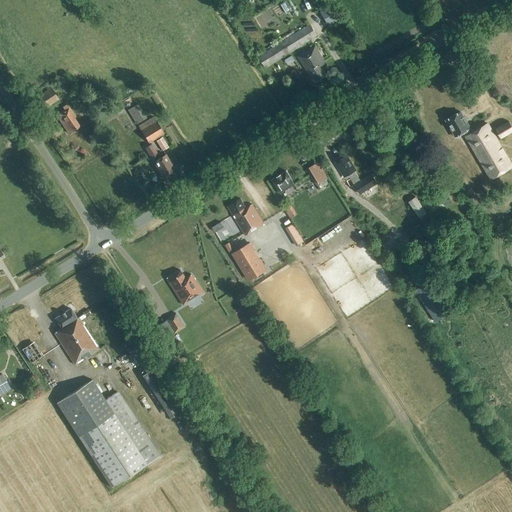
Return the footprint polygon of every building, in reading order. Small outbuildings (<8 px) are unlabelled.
[(340,19),(331,4),(319,12),(329,26),(340,19)] [(265,68),(317,36),(310,25),(258,57),(265,68)] [(314,83),(326,75),(320,66),(326,62),(315,45),(297,56),(314,83)] [(41,108),(57,97),(51,88),(35,98),(41,108)] [(62,108),(64,110),(56,115),(68,133),(80,126),(74,118),(76,117),(67,105),(62,108)] [(127,111),(136,125),(146,119),(137,105),(127,111)] [(460,112),(448,119),(446,120),(456,137),(463,133),(491,179),(511,166),(511,165),(487,123),(472,132),(470,129),(470,128),(460,112)] [(154,117),(144,123),(138,127),(148,143),(164,133),(154,117)] [(501,139),(511,132),(511,126),(509,121),(496,129),(501,139)] [(162,151),(168,147),(162,137),(156,141),(162,151)] [(162,176),(175,169),(166,154),(158,159),(156,155),(157,154),(151,144),(145,148),(151,158),(152,158),(154,161),(153,162),(162,176)] [(360,194),(377,183),(372,174),(360,181),(354,171),(355,170),(347,156),(337,162),(340,168),(339,169),(350,187),(354,185),(360,194)] [(316,185),(327,178),(317,162),(306,169),(316,185)] [(279,193),(294,185),(286,171),(271,180),(279,193)] [(449,204),(448,202),(441,192),(424,203),(432,215),(449,204)] [(245,235),(264,224),(262,220),(252,204),(246,208),(240,198),(228,206),(243,232),(245,235)] [(426,212),(417,198),(409,203),(418,217),(426,212)] [(291,205),(284,209),(290,218),(296,214),(291,205)] [(307,241),(315,236),(303,217),(295,222),(307,241)] [(401,226),(390,232),(398,246),(409,240),(401,226)] [(326,233),(316,241),(323,249),(332,241),(326,233)] [(389,257),(400,250),(389,233),(378,240),(389,257)] [(248,281),(268,269),(251,241),(231,253),(248,281)] [(230,242),(224,245),(229,252),(234,249),(230,242)] [(409,244),(405,248),(410,253),(414,249),(409,244)] [(179,270),(166,278),(183,305),(186,303),(185,302),(198,294),(199,294),(202,292),(191,274),(185,278),(179,270)] [(448,314),(428,282),(415,291),(435,322),(448,314)] [(77,319),(77,318),(70,308),(55,318),(61,328),(54,333),(74,364),(99,349),(81,321),(91,314),(88,310),(83,313),(84,315),(77,319)] [(184,327),(175,313),(165,320),(174,333),(184,327)] [(170,338),(175,346),(182,341),(177,334),(170,338)] [(43,356),(34,342),(21,350),(30,364),(43,356)] [(141,376),(183,440),(200,429),(158,365),(141,376)] [(0,395),(11,388),(2,374),(0,374),(0,395)] [(118,391),(105,400),(92,379),(56,402),(112,487),(159,456),(118,391)] [(64,429),(59,432),(64,440),(69,437),(64,429)] [(209,433),(197,440),(201,446),(213,439),(209,433)] [(195,437),(189,441),(193,447),(199,443),(195,437)]
